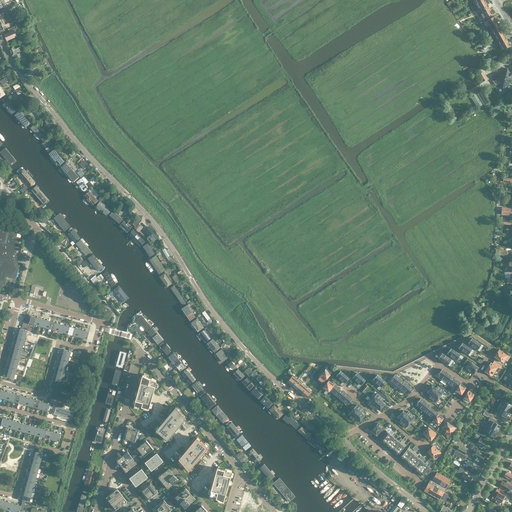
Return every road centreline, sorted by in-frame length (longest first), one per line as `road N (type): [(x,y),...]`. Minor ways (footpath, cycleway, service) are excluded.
road 1 (unclassified): [(344,440),(245,351),(155,225),(22,77)]
road 2 (residential): [(15,496),(31,443),(63,453),(70,426),(0,407)]
road 3 (residential): [(0,382),(44,394),(58,342),(91,350),(100,322)]
road 4 (residential): [(239,470),(141,351)]
road 5 (residential): [(126,409),(211,511)]
road 6 (residential): [(104,323),(109,310),(37,229)]
